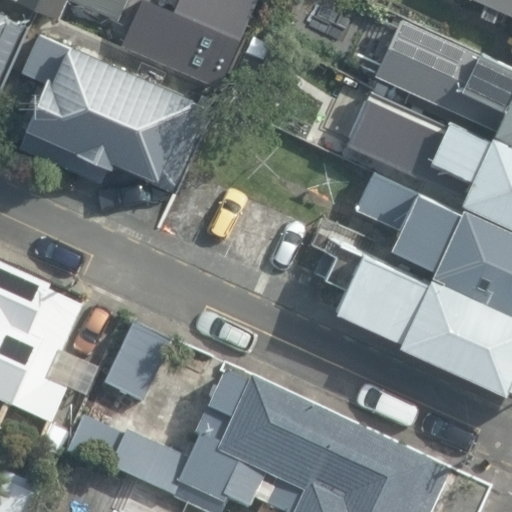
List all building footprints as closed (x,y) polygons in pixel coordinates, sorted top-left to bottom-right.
[(27,0),(55,12),(60,0),(81,0),(135,23),(131,33),(153,42),(171,0),(27,0)] [(270,0),(242,0),(266,10),(270,0)] [(511,0),(438,0),(439,0),(511,34),(511,0)] [(0,62),(21,14),(0,5),(0,62)] [(511,60),(398,8),(372,64),(511,128),(511,60)] [(227,100),(49,23),(4,126),(116,175),(122,161),(188,190),(227,100)] [(484,130),(443,111),(441,117),(367,83),(344,132),(461,186),(459,191),(511,215),(511,137),(486,125),(484,130)] [(511,224),(375,164),(358,203),(392,218),(384,237),(428,257),(426,261),(511,299),(511,224)] [(393,333),(501,382),(504,376),(511,379),(511,303),(424,264),(422,269),(360,242),(333,301),(395,329),(393,333)] [(52,294),(54,288),(0,264),(0,402),(9,407),(0,428),(0,434),(61,462),(74,433),(55,425),(71,390),(89,398),(102,369),(64,353),(84,308),(52,294)] [(176,341),(138,324),(107,389),(146,406),(176,341)] [(437,511),(455,476),(256,382),(254,387),(229,374),(197,435),(204,438),(193,461),(129,432),(126,436),(86,418),(68,454),(110,473),(112,470),(204,511),(225,511),(230,502),(251,511),(253,511),(258,503),(277,511),(437,511)] [(0,511),(29,511),(40,488),(0,470),(0,511)]
